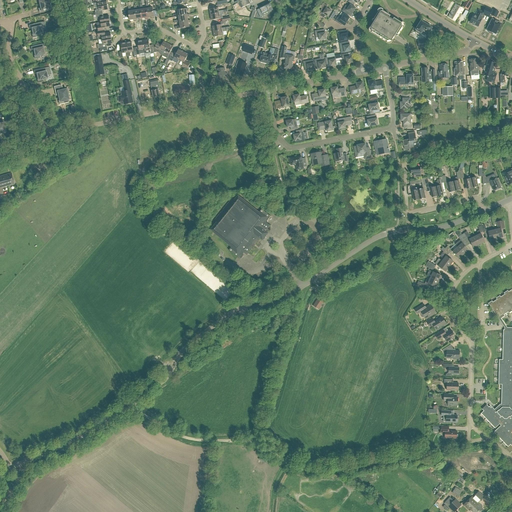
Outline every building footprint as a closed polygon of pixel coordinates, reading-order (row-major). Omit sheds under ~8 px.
[(44,0),(43,0),(37,0),(39,6),(40,6),(40,8),(38,8),(39,12),(52,9),(50,2),(49,2),(48,0),(44,0)] [(245,0),(239,3),(241,8),(250,4),(248,0),(245,0)] [(468,10),(473,3),(467,0),(466,0),(462,6),(468,10)] [(268,14),(273,11),(269,2),(264,4),(268,14)] [(317,13),(324,18),(326,15),(328,17),(332,11),(326,8),(328,5),(324,2),(321,8),(322,9),(320,12),(318,10),(317,13)] [(146,8),(148,17),(152,17),(152,19),(154,18),(153,7),(149,8),(148,3),(146,3),(145,3),(146,8)] [(95,14),(103,13),(102,10),(108,9),(107,4),(98,5),(99,10),(95,10),(95,14)] [(146,8),(143,9),(142,4),(139,4),(140,9),(141,9),(142,18),(146,18),(146,19),(148,19),(148,17),(146,8)] [(263,16),(268,14),(264,4),(259,7),(263,16)] [(461,14),(464,9),(456,4),(449,15),(450,15),(449,17),(455,21),(456,20),(460,13),(461,14)] [(141,9),(140,9),(137,10),(136,5),(133,5),(134,10),(135,10),(136,19),(139,18),(140,20),(142,20),(142,18),(141,9)] [(356,8),(350,5),(349,7),(346,6),(342,11),(348,15),(350,12),(352,14),(356,8)] [(135,10),(134,10),(131,11),(130,6),(128,6),(129,11),(128,11),(130,20),(134,19),(134,21),(136,21),(136,19),(135,10)] [(474,15),(470,22),(474,24),(474,25),(478,27),(478,26),(482,19),(484,15),(489,17),(493,10),(486,7),(484,12),(479,10),(476,16),(474,15)] [(178,16),(187,15),(186,11),(188,11),(188,8),(177,10),(178,14),(173,15),(173,17),(178,16)] [(398,34),(404,24),(380,9),(374,19),(376,21),(370,30),(390,43),(396,33),(398,34)] [(228,12),(210,15),(211,20),(223,18),(222,15),(224,15),(223,13),(228,12)] [(336,17),(334,19),(336,21),(342,24),(344,22),(346,23),(350,18),(349,17),(348,17),(344,14),(342,12),(340,15),(338,18),(336,17)] [(100,22),(109,21),(108,15),(103,16),(103,13),(95,14),(96,18),(100,18),(100,22)] [(178,16),(179,20),(174,21),(174,23),(179,22),(188,21),(188,17),(189,17),(189,14),(187,15),(178,16)] [(493,33),(496,35),(501,23),(492,19),(486,30),(489,32),(488,33),(492,35),(493,33)] [(179,22),(180,26),(175,26),(175,29),(180,28),(189,27),(189,23),(190,23),(190,20),(188,21),(179,22)] [(98,31),(104,30),(105,30),(105,27),(110,26),(109,21),(100,22),(100,23),(97,23),(97,27),(98,31)] [(44,22),(29,25),(29,29),(32,29),(32,30),(31,31),(33,38),(38,37),(37,34),(44,33),(43,30),(46,29),(44,22)] [(427,35),(432,28),(421,22),(419,26),(415,32),(419,35),(422,31),(427,35)] [(98,40),(111,38),(110,32),(105,33),(104,30),(98,31),(97,31),(97,33),(98,40)] [(322,33),(322,30),(315,31),(316,38),(316,41),(320,40),(326,39),(325,33),(322,33)] [(345,34),(344,31),(337,32),(339,42),(342,41),(349,40),(348,33),(345,34)] [(259,47),(264,49),(267,39),(262,37),(259,47)] [(112,43),(111,38),(98,40),(102,40),(103,43),(99,44),(98,45),(98,49),(100,48),(100,52),(108,51),(107,47),(106,44),(112,43)] [(148,39),(143,40),(144,44),(144,49),(145,53),(145,54),(147,54),(150,53),(151,53),(151,54),(154,54),(153,53),(153,52),(152,46),(152,45),(149,45),(148,39)] [(419,48),(432,46),(431,39),(418,41),(419,48)] [(138,47),(136,47),(137,55),(140,55),(139,54),(145,53),(144,49),(144,44),(143,40),(138,41),(138,47)] [(156,44),(152,45),(152,46),(153,52),(153,53),(158,52),(161,55),(162,56),(165,52),(164,51),(168,44),(163,41),(162,44),(157,42),(156,44)] [(137,55),(136,47),(132,48),(132,42),(126,43),(128,56),(130,55),(130,52),(133,51),(134,57),(137,57),(137,55)] [(347,45),(346,42),(340,44),(341,53),(345,53),(351,51),(350,45),(347,45)] [(126,56),(128,56),(126,43),(121,43),(122,51),(119,52),(120,58),(123,57),(122,53),(125,52),(126,56)] [(35,59),(40,58),(39,56),(46,54),(43,44),(31,47),(31,50),(34,50),(34,52),(33,52),(35,59)] [(169,60),(173,53),(171,52),(173,46),(168,44),(164,51),(165,52),(162,56),(167,58),(164,63),(167,65),(169,60)] [(244,44),(242,51),(252,55),(254,48),(244,44)] [(288,69),(290,55),(287,55),(288,48),(283,47),(280,59),(285,60),(283,68),(288,69)] [(274,65),(275,60),(276,60),(279,50),(271,48),(269,54),(267,64),(274,65)] [(173,53),(169,60),(172,62),(174,58),(177,59),(175,62),(177,64),(183,52),(178,49),(176,54),(173,53)] [(183,52),(177,64),(179,65),(181,61),(184,63),(182,66),(184,68),(188,69),(190,64),(187,63),(184,61),(188,54),(183,52)] [(260,62),(267,64),(269,54),(262,52),(261,56),(262,56),(260,62)] [(348,53),(342,55),(335,56),(336,61),(340,61),(341,62),(342,62),(343,62),(344,64),(347,64),(353,63),(352,56),(349,57),(348,53)] [(233,66),(236,57),(230,54),(226,64),(233,66)] [(326,68),(325,61),(324,58),(323,54),(320,54),(320,59),(314,60),(316,67),(319,67),(319,69),(326,68)] [(102,56),(94,58),(97,75),(105,74),(102,56)] [(336,61),(335,56),(325,58),(327,65),(330,64),(330,67),(337,66),(336,61)] [(471,72),(471,76),(479,75),(479,71),(477,59),(469,59),(471,72)] [(315,70),(314,63),(313,60),(304,62),(305,69),(308,69),(309,71),(315,70)] [(237,68),(235,74),(243,76),(247,64),(238,61),(238,62),(236,67),(237,68)] [(486,81),(489,82),(494,83),(497,75),(493,74),(494,71),(493,70),(495,63),(488,61),(486,66),(484,66),(483,70),(485,70),(483,75),(487,77),(488,77),(486,81)] [(448,74),(448,71),(448,65),(440,65),(440,66),(440,72),(439,72),(439,78),(441,78),(450,78),(449,74),(448,74)] [(42,80),(49,78),(48,75),(51,75),(49,67),(34,71),(34,74),(37,74),(37,76),(36,76),(38,83),(43,82),(42,80)] [(508,77),(510,69),(504,67),(501,74),(500,74),(500,82),(504,82),(504,75),(508,77)] [(217,84),(224,83),(225,83),(224,75),(226,75),(225,68),(217,69),(217,73),(216,73),(217,84)] [(428,72),(428,68),(422,69),(422,77),(421,77),(421,82),(428,82),(428,80),(432,80),(432,82),(436,81),(435,70),(431,70),(431,72),(428,72)] [(399,85),(410,85),(414,85),(414,82),(413,75),(407,75),(407,78),(399,78),(399,85)] [(118,96),(120,102),(123,102),(124,104),(134,102),(133,96),(130,80),(123,81),(125,91),(121,92),(122,95),(118,96)] [(375,82),(375,80),(368,81),(370,91),(384,88),(382,81),(375,82)] [(159,82),(151,84),(152,88),(151,88),(153,98),(160,96),(159,90),(160,90),(159,82)] [(351,95),(362,92),(361,89),(364,89),(363,82),(356,83),(357,86),(350,87),(351,95)] [(55,86),(54,87),(55,92),(55,93),(56,96),(58,95),(59,97),(57,97),(59,104),(64,103),(69,102),(69,100),(68,97),(69,97),(68,89),(62,90),(61,85),(57,86),(55,86)] [(190,93),(190,88),(189,88),(189,86),(174,85),(174,94),(181,95),(181,92),(190,93)] [(338,90),(337,87),(331,88),(333,98),(346,95),(345,88),(338,90)] [(443,96),(453,96),(453,87),(443,87),(443,96)] [(490,99),(501,98),(500,88),(490,88),(490,99)] [(313,102),(327,99),(325,89),(318,91),(319,93),(312,95),(313,102)] [(300,97),(300,94),(293,96),(295,105),(309,103),(307,96),(300,97)] [(400,109),(407,109),(410,109),(410,94),(403,94),(403,102),(400,102),(400,109)] [(276,109),(283,108),(289,107),(289,103),(288,97),(281,98),(281,101),(274,102),(276,109)] [(370,114),(377,113),(376,110),(379,110),(378,103),(368,105),(370,114)] [(411,128),(411,114),(401,114),(401,121),(403,121),(404,128),(411,128)] [(374,119),(373,116),(367,117),(369,127),(378,125),(377,118),(374,119)] [(339,129),(346,128),(345,126),(352,124),(351,117),(337,120),(339,129)] [(298,129),(296,119),(286,121),(287,128),(290,127),(291,130),(298,129)] [(501,120),(502,129),(510,128),(510,120),(501,120)] [(333,131),(332,124),(331,121),(318,123),(319,131),(326,129),(327,132),(333,131)] [(489,127),(488,125),(484,125),(484,134),(500,133),(500,127),(489,127)] [(295,141),(301,140),(304,140),(303,130),(296,131),(297,134),(293,135),(295,141)] [(416,147),(415,141),(416,141),(415,132),(408,133),(409,139),(402,140),(403,146),(404,146),(405,149),(405,150),(406,150),(406,151),(407,151),(409,150),(409,148),(416,147)] [(377,155),(389,153),(387,140),(374,142),(377,155)] [(366,148),(365,144),(357,145),(357,146),(354,147),(355,154),(356,154),(356,157),(364,156),(364,159),(371,158),(369,147),(366,148)] [(343,154),(343,153),(343,152),(342,148),(337,149),(337,153),(334,154),(335,162),(344,160),(344,162),(348,161),(347,153),(343,154)] [(323,156),(322,152),(311,154),(313,165),(322,164),(323,166),(329,165),(327,155),(323,156)] [(301,159),(299,158),(299,157),(290,158),(291,164),(294,163),(295,164),(296,165),(297,165),(298,170),(304,169),(304,167),(307,167),(306,158),(301,159)] [(40,170),(44,165),(37,160),(33,165),(40,170)] [(421,177),(420,168),(411,169),(412,175),(414,174),(414,177),(421,177)] [(511,168),(506,172),(502,173),(503,176),(507,185),(511,182),(511,168)] [(5,175),(8,186),(11,185),(10,185),(12,184),(12,185),(14,184),(11,173),(5,175)] [(486,177),(485,178),(487,183),(490,182),(494,191),(501,188),(497,178),(495,174),(491,175),(486,177)] [(441,183),(444,183),(442,177),(439,178),(440,180),(437,180),(435,184),(435,187),(437,195),(439,195),(440,195),(443,194),(441,183)] [(456,180),(452,181),(453,182),(455,190),(456,190),(457,190),(460,189),(458,180),(458,178),(456,179),(456,180)] [(412,188),(411,189),(414,200),(420,199),(418,190),(417,187),(416,187),(412,188)] [(259,212),(238,195),(234,200),(232,198),(223,210),(221,212),(214,220),(216,222),(210,230),(231,247),(229,250),(240,260),(244,255),(243,254),(244,253),(247,255),(260,239),(262,241),(269,233),(266,231),(271,226),(266,222),(271,216),(262,209),(259,212)] [(496,222),(498,229),(494,230),(497,239),(503,237),(501,229),(502,227),(504,227),(504,224),(504,221),(501,221),(496,222)] [(480,233),(484,231),(482,226),(478,227),(479,230),(477,231),(479,235),(475,236),(479,245),(485,242),(480,233)] [(490,240),(497,239),(494,230),(488,232),(490,240)] [(465,240),(462,235),(459,231),(456,232),(457,234),(456,234),(460,240),(458,242),(455,244),(457,247),(463,254),(468,250),(462,242),(465,240)] [(464,233),(462,235),(465,240),(467,238),(469,239),(473,247),(479,245),(475,236),(472,238),(467,231),(464,233)] [(463,254),(457,247),(454,250),(452,247),(450,249),(448,246),(445,249),(449,253),(452,251),(458,258),(463,254)] [(442,261),(449,266),(453,261),(447,256),(449,253),(445,249),(443,247),(441,249),(443,251),(440,256),(444,259),(442,261)] [(439,258),(435,263),(445,272),(449,266),(442,261),(439,258)] [(430,278),(439,282),(441,276),(433,272),(429,270),(427,275),(427,276),(430,278)] [(436,287),(439,282),(430,278),(429,281),(426,280),(425,284),(418,281),(417,284),(425,287),(426,284),(428,284),(436,287)] [(511,287),(511,289),(510,290),(508,292),(508,290),(504,293),(505,294),(501,297),(500,296),(496,298),(497,299),(493,302),(492,301),(488,303),(493,310),(492,311),(497,317),(497,316),(504,328),(504,330),(507,330),(507,333),(503,333),(502,360),(499,360),(498,384),(502,384),(501,405),(500,405),(495,410),(489,404),(488,406),(486,404),(481,408),(484,411),(481,413),(495,428),(500,424),(501,425),(494,432),(508,447),(510,444),(511,446),(511,432),(511,327),(507,327),(501,318),(505,316),(504,315),(508,312),(509,313),(511,310),(511,309),(511,287),(511,288),(511,287)] [(319,309),(325,299),(320,295),(313,306),(319,309)] [(426,307),(424,304),(415,310),(418,314),(421,312),(426,319),(436,313),(431,304),(426,307)] [(446,324),(442,317),(434,322),(432,318),(427,322),(430,327),(433,325),(436,330),(446,324)] [(454,335),(451,329),(445,333),(443,330),(435,335),(438,340),(444,336),(447,342),(454,337),(453,335),(454,335)] [(459,359),(459,351),(454,351),(454,350),(450,345),(442,350),(444,352),(447,352),(447,357),(450,357),(450,358),(459,359)] [(443,364),(443,367),(447,369),(449,369),(449,372),(446,375),(446,376),(452,376),(452,374),(459,374),(459,367),(451,367),(451,364),(449,364),(443,364)] [(458,391),(458,383),(453,383),(453,379),(444,379),(444,383),(447,383),(447,390),(458,391)] [(458,405),(458,398),(451,398),(451,394),(444,394),(444,401),(448,401),(448,405),(458,405)] [(442,410),(441,416),(443,416),(443,422),(446,422),(456,422),(457,422),(457,415),(456,415),(454,415),(451,415),(451,411),(442,410)] [(457,438),(457,431),(449,431),(449,427),(441,426),(441,432),(445,433),(445,438),(457,438)] [(463,483),(466,479),(462,477),(464,475),(458,471),(454,477),(463,483)] [(468,500),(480,511),(482,509),(481,507),(482,506),(478,502),(480,500),(481,501),(484,497),(478,491),(475,495),(473,497),(472,496),(468,500)] [(450,497),(444,504),(445,505),(448,508),(453,502),(454,501),(450,497)] [(454,501),(453,502),(448,508),(452,511),(454,511),(461,505),(456,499),(454,501)] [(473,511),(479,511),(480,511),(468,500),(463,504),(468,509),(469,508),(473,511)]
